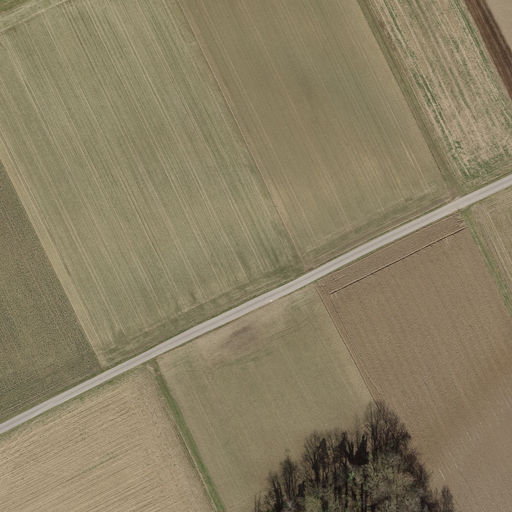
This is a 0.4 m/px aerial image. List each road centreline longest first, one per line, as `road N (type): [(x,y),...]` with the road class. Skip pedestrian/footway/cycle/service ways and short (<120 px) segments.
road 1 (track): [(0,429),(511,178)]
road 2 (track): [(511,304),(363,0)]
